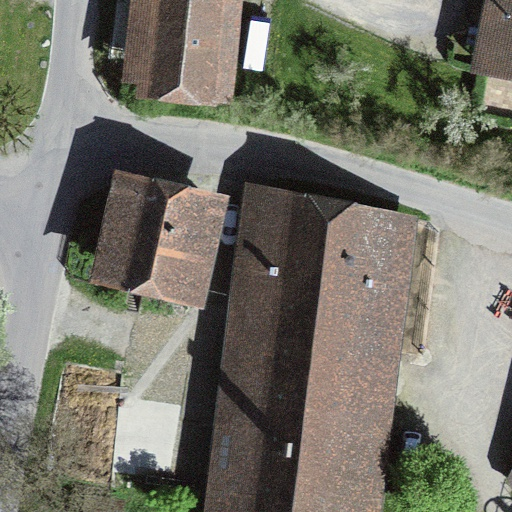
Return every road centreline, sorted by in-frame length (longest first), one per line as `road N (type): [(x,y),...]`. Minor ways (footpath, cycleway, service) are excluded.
road 1 (unclassified): [(63,128),(276,160),(511,224)]
road 2 (unclassified): [(51,196),(0,503)]
road 3 (unclassified): [(78,0),(63,128)]
road 4 (unknown): [(334,0),(455,24)]
